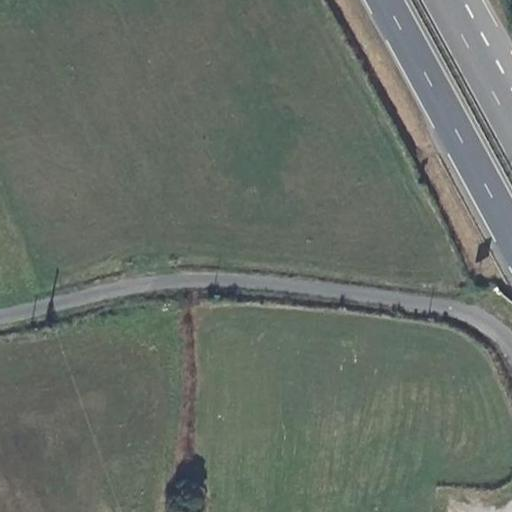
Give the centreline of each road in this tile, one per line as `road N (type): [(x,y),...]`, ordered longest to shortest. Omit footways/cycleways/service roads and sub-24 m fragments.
road 1 (unclassified): [(0,316),(231,279),(455,308),(511,349)]
road 2 (trunk): [(380,0),(511,238)]
road 3 (trunk): [(511,125),(446,4)]
